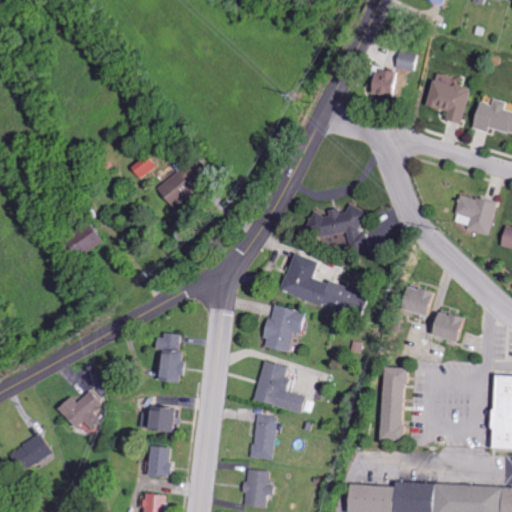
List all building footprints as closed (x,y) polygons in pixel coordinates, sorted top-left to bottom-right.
[(423,54),(406,51),(402,67),(420,71),(423,54)] [(409,73),(389,67),(380,93),(400,100),(409,73)] [(469,123),(478,88),(457,83),(459,77),(443,73),(435,105),(455,110),(453,119),(469,123)] [(489,101),(482,128),(496,131),(497,128),(511,131),(511,100),(502,98),(501,104),(489,101)] [(165,166),(156,154),(140,167),(149,178),(165,166)] [(167,187),(184,208),(216,181),(196,157),(184,167),(187,171),(167,187)] [(494,234),(504,204),(468,193),(459,223),(494,234)] [(352,232),(355,251),(372,249),(369,234),(364,231),(374,215),(374,214),(356,203),(350,213),(342,208),(336,209),(331,218),(320,211),(310,228),(325,237),(352,232)] [(112,242),(101,223),(79,237),(90,255),(112,242)] [(327,261),(302,253),(289,292),(371,319),(378,295),(322,277),(327,261)] [(443,291),(418,286),(413,311),(438,315),(443,291)] [(271,346),(296,352),(301,331),(310,333),(314,312),(279,305),(271,346)] [(169,350),(164,379),(187,383),(193,353),(185,352),(188,335),(168,332),(165,349),(169,350)] [(262,400),(310,412),(314,397),(295,392),(298,379),(292,378),(295,366),(272,361),(262,400)] [(391,367),(390,440),(413,440),(414,368),(391,367)] [(511,374),(490,373),(486,448),(511,449),(511,374)] [(78,398),(66,409),(83,427),(89,422),(98,431),(107,422),(98,413),(108,403),(96,390),(83,403),(78,398)] [(161,408),(160,430),(181,431),(182,409),(161,408)] [(280,459),(283,416),(262,415),(259,458),(280,459)] [(17,452),(27,471),(59,454),(49,434),(17,452)] [(178,447),(159,446),(156,475),(177,477),(179,464),(177,463),(178,447)] [(250,505),(274,508),(277,486),(275,486),(276,472),(255,469),(250,505)] [(511,487),(511,511),(361,511),(346,511),(348,483),(389,486),(390,479),(511,487)] [(12,511),(8,489),(0,490),(0,511),(12,511)] [(151,511),(171,511),(172,495),(153,493),(151,511)]
